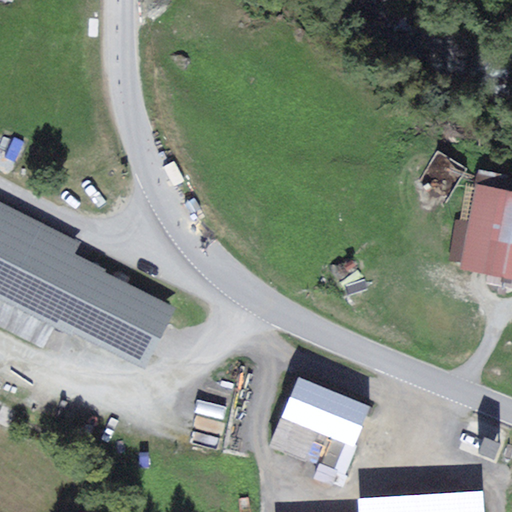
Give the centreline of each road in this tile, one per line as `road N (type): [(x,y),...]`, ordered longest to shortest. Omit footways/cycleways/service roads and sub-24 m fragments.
road 1 (tertiary): [(123,0),(137,129),(182,224),(212,259),(255,301),(318,336),(511,414)]
road 2 (track): [(0,343),(143,396),(185,383),(232,340),(255,301)]
road 3 (track): [(212,259),(112,237),(0,184)]
road 4 (track): [(459,393),(502,324),(477,281)]
